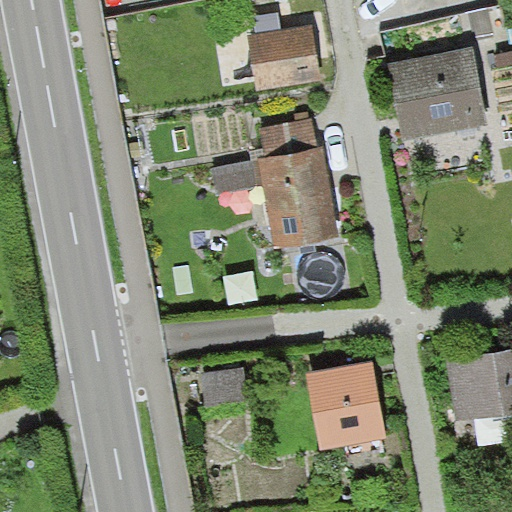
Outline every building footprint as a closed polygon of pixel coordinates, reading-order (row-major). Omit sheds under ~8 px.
[(308,17),(239,34),(251,86),(321,70),(308,17)] [(464,41),(386,58),(404,139),(482,123),(464,41)] [(313,115),(250,129),(276,245),(339,231),(313,115)] [(511,343),(439,357),(450,418),(511,407),(511,343)] [(368,355),(306,367),(320,442),(382,430),(368,355)]
